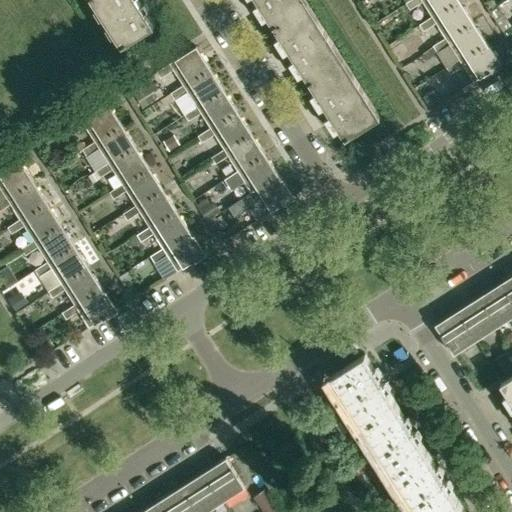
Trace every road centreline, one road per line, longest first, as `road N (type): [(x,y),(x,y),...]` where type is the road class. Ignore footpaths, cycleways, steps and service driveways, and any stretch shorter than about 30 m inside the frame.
road 1 (residential): [(208,0),(339,206)]
road 2 (residential): [(179,309),(0,424)]
road 3 (residential): [(511,470),(398,295)]
road 4 (residential): [(511,96),(339,206)]
road 5 (unclassified): [(64,511),(234,401)]
road 6 (unclassified): [(234,401),(398,295)]
road 7 (residential): [(339,206),(179,309)]
road 8 (unclassified): [(398,295),(511,223)]
